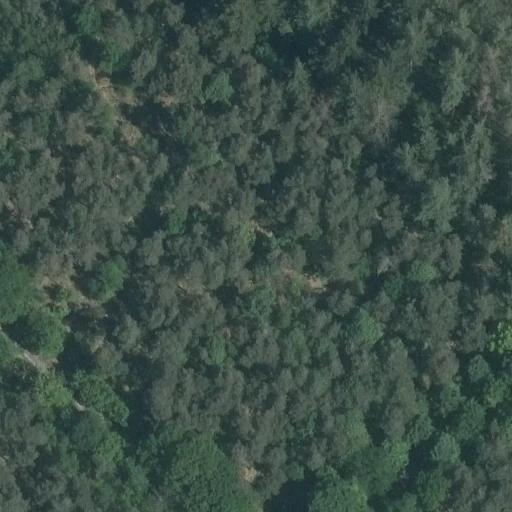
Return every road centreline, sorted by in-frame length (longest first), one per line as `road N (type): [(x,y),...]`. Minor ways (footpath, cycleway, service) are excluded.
road 1 (track): [(0,327),(187,511)]
road 2 (track): [(371,511),(511,370)]
